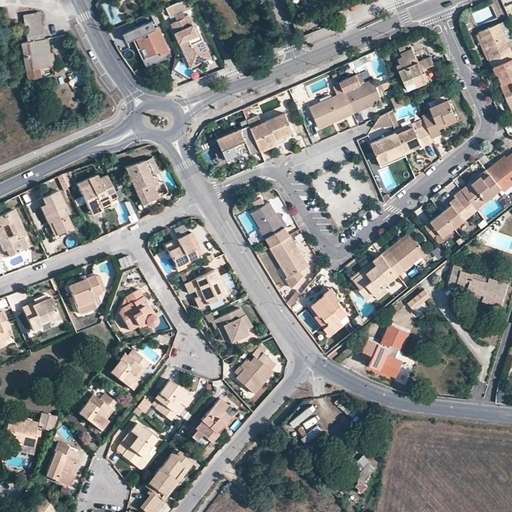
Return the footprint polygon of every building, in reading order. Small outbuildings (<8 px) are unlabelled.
[(198,35),(195,28),(198,27),(194,18),(191,18),(190,16),(187,17),(184,12),(195,7),(191,0),(184,0),(168,7),(172,17),(176,15),(179,21),(174,23),(182,41),(180,42),(185,56),(193,53),(197,60),(209,55),(201,34),(198,35)] [(24,16),(29,43),(45,40),(41,13),(24,16)] [(298,20),(292,22),(297,38),(303,36),(298,20)] [(503,37),(510,34),(504,20),(497,23),(503,37)] [(136,38),(156,29),(153,21),(128,32),(131,40),(136,38)] [(182,41),(174,23),(172,24),(180,42),(182,41)] [(479,31),(494,66),(511,58),(511,56),(503,37),(497,23),(479,31)] [(136,38),(145,57),(160,50),(161,53),(168,50),(158,28),(136,38)] [(22,44),(27,72),(41,70),(54,67),(51,46),(50,40),(45,40),(29,43),(22,44)] [(417,85),(426,81),(420,69),(433,63),(430,55),(417,61),(411,48),(400,53),(402,56),(397,58),(399,63),(396,65),(406,85),(415,81),(417,85)] [(190,67),(211,58),(209,55),(197,60),(193,53),(185,56),(190,67)] [(511,58),(494,66),(493,67),(506,96),(511,93),(511,58)] [(43,78),(41,70),(27,72),(28,80),(43,78)] [(80,72),(75,74),(79,85),(84,83),(80,72)] [(358,85),(362,83),(357,73),(353,75),(358,85)] [(344,91),(353,111),(381,99),(372,79),(362,83),(358,85),(353,75),(339,80),(344,91)] [(453,90),(460,87),(456,80),(449,83),(453,90)] [(406,85),(408,89),(417,85),(415,81),(406,85)] [(88,87),(85,88),(94,108),(98,106),(88,87)] [(318,127),(353,111),(344,91),(309,106),(318,127)] [(445,100),(443,95),(427,103),(429,107),(445,100)] [(439,128),(456,120),(447,99),(445,100),(429,107),(431,111),(422,115),(426,125),(431,136),(440,132),(439,128)] [(249,125),(258,146),(283,135),(293,130),(285,112),(262,123),(259,115),(247,120),(249,125)] [(375,116),(377,129),(397,125),(395,112),(375,116)] [(426,125),(414,130),(411,123),(396,130),(396,131),(405,152),(432,140),(431,136),(426,125)] [(226,159),(236,155),(249,149),(251,154),(260,150),(258,146),(249,125),(217,140),(226,159)] [(374,151),(381,168),(383,172),(408,161),(405,154),(405,152),(396,131),(383,138),(371,143),(374,151)] [(258,146),(260,150),(285,139),(283,135),(258,146)] [(236,155),(238,160),(251,154),(249,149),(236,155)] [(381,167),(374,151),(367,154),(374,170),(381,167)] [(511,183),(511,152),(506,157),(488,172),(500,188),(503,191),(511,183)] [(506,157),(504,155),(486,170),(488,172),(506,157)] [(132,162),(122,166),(140,203),(156,195),(153,187),(152,184),(157,182),(154,173),(158,171),(151,156),(142,160),(141,159),(132,163),(132,162)] [(476,209),(500,188),(488,172),(486,170),(461,190),(476,209)] [(114,196),(105,174),(97,177),(96,174),(86,178),(88,182),(78,187),(88,207),(98,203),(100,206),(108,202),(107,199),(114,196)] [(511,183),(503,191),(506,196),(511,191),(511,183)] [(40,206),(47,222),(51,220),(57,233),(72,227),(62,208),(65,205),(57,189),(40,198),(43,204),(40,206)] [(455,197),(457,200),(451,205),(442,213),(424,227),(433,238),(439,233),(443,237),(454,228),(476,210),(476,209),(461,190),(454,196),(455,197)] [(88,207),(91,214),(110,205),(108,202),(100,206),(98,203),(88,207)] [(272,246),(289,236),(269,202),(252,213),(272,246)] [(13,208),(0,213),(0,243),(2,249),(5,247),(8,254),(27,246),(22,237),(26,235),(13,208)] [(51,220),(47,222),(53,235),(57,233),(51,220)] [(178,234),(186,230),(183,224),(175,228),(178,234)] [(165,245),(177,271),(186,266),(184,262),(202,253),(191,232),(165,245)] [(388,249),(390,253),(412,235),(409,232),(388,249)] [(397,274),(397,275),(425,252),(412,235),(390,253),(388,249),(381,255),(392,268),(397,274)] [(299,270),(307,265),(289,236),(272,246),(270,247),(289,277),(286,279),(291,287),(302,276),(299,270)] [(374,262),(375,264),(366,272),(364,270),(353,279),(359,288),(358,289),(366,299),(373,294),(377,298),(386,290),(383,285),(389,280),(397,274),(392,268),(381,255),(373,261),(374,262)] [(119,261),(122,269),(131,265),(128,257),(119,261)] [(364,270),(366,272),(375,264),(374,262),(364,270)] [(487,279),(486,284),(470,279),(471,276),(461,273),(461,270),(452,267),(447,286),(455,288),(456,285),(466,288),(465,291),(482,296),(481,300),(480,302),(499,307),(506,285),(487,279)] [(188,292),(196,289),(199,295),(194,298),(198,307),(224,295),(212,270),(184,283),(188,292)] [(100,291),(104,289),(98,273),(94,274),(100,291)] [(79,311),(96,305),(92,295),(100,291),(94,274),(86,277),(71,283),(68,284),(79,311)] [(70,280),(71,283),(86,277),(85,274),(70,280)] [(486,284),(487,279),(471,274),(471,276),(470,279),(486,284)] [(329,334),(343,323),(340,319),(347,313),(337,300),(339,298),(330,288),(323,293),(324,294),(311,305),(316,311),(326,324),(323,327),(329,334)] [(423,288),(406,302),(412,308),(421,300),(428,295),(424,289),(423,288)] [(150,311),(145,310),(142,306),(145,303),(137,290),(125,299),(129,306),(121,311),(119,316),(128,331),(137,326),(144,321),(147,324),(149,326),(150,326),(152,325),(154,324),(156,321),(156,319),(150,311)] [(465,291),(464,295),(481,300),(482,296),(465,291)] [(40,327),(39,324),(47,320),(48,323),(59,319),(49,296),(47,298),(45,294),(33,299),(35,302),(36,304),(32,305),(31,303),(21,307),(31,330),(40,327)] [(421,300),(412,308),(417,315),(427,307),(421,300)] [(238,339),(236,335),(244,330),(251,327),(246,314),(243,316),(239,309),(211,322),(214,330),(217,328),(223,326),(224,330),(218,333),(223,340),(231,342),(238,339)] [(0,339),(4,338),(2,331),(9,328),(1,311),(0,311),(0,339)] [(316,311),(312,314),(323,327),(326,324),(316,311)] [(137,326),(139,329),(147,324),(144,321),(137,326)] [(376,342),(367,338),(362,350),(363,351),(372,355),(368,364),(395,376),(401,362),(393,359),(398,349),(400,350),(408,333),(390,325),(389,329),(384,326),(379,337),(382,339),(380,344),(376,342)] [(236,335),(238,339),(246,335),(244,330),(236,335)] [(247,349),(254,355),(249,362),(246,359),(240,366),(242,369),(234,378),(253,393),(272,371),(268,368),(273,362),(259,350),(261,348),(259,343),(247,349)] [(354,352),(349,346),(342,352),(346,357),(354,352)] [(135,377),(133,375),(139,367),(142,369),(147,362),(131,349),(126,355),(123,353),(109,371),(131,389),(138,379),(135,377)] [(370,359),(372,355),(363,351),(361,355),(370,359)] [(232,375),(234,378),(242,369),(240,366),(232,375)] [(133,375),(135,377),(142,369),(139,367),(133,375)] [(173,412),(171,410),(178,401),(181,404),(184,406),(191,396),(168,379),(154,398),(158,401),(154,407),(169,419),(173,412)] [(109,418),(106,415),(103,413),(108,407),(111,408),(116,402),(103,393),(98,399),(92,394),(78,412),(100,429),(109,418)] [(142,411),(149,401),(144,396),(136,406),(142,411)] [(187,434),(205,448),(230,417),(223,411),(228,405),(219,398),(201,419),(203,421),(196,428),(194,426),(187,434)] [(181,404),(178,401),(171,410),(173,412),(181,404)] [(296,429),(316,409),(311,404),(291,423),(296,429)] [(138,415),(142,411),(136,406),(132,411),(138,415)] [(39,428),(54,431),(57,416),(41,413),(39,428)] [(374,415),(371,424),(384,429),(387,421),(374,415)] [(36,421),(21,419),(20,422),(6,419),(4,430),(9,430),(7,442),(34,447),(36,435),(33,434),(36,421)] [(155,437),(136,423),(121,441),(117,447),(118,450),(122,454),(134,464),(155,437)] [(307,445),(323,432),(318,426),(302,439),(307,445)] [(67,445),(57,442),(44,474),(68,485),(73,473),(69,472),(74,461),(77,462),(80,455),(79,453),(67,448),(67,445)] [(169,475),(183,457),(173,449),(158,467),(157,466),(142,485),(147,489),(152,493),(150,496),(147,494),(138,506),(145,511),(151,511),(162,499),(161,497),(175,480),(169,475)] [(357,459),(364,467),(373,457),(374,456),(368,449),(357,459)] [(176,480),(190,462),(183,457),(169,475),(176,480)] [(367,480),(366,479),(375,468),(377,462),(373,457),(364,467),(357,459),(351,464),(358,472),(355,475),(356,476),(357,482),(355,486),(362,491),(367,485),(365,483),(367,480)] [(351,464),(348,467),(355,475),(358,472),(351,464)] [(32,501),(34,503),(27,511),(53,511),(57,508),(38,493),(32,501)]
